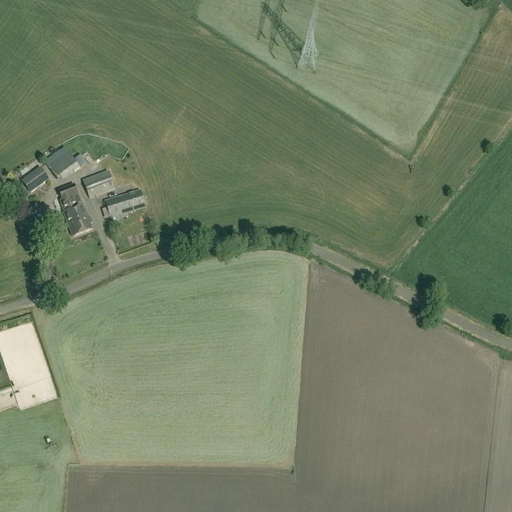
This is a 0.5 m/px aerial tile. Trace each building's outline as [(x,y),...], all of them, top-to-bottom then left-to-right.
[(73,161),(68,154),(64,148),(44,163),(48,168),(57,180),(72,170),(74,173),(79,169),(87,165),(80,156),(73,161)] [(30,193),(49,180),(40,169),(22,182),(30,193)] [(89,199),(114,189),(108,172),(82,182),(89,199)] [(82,206),(74,185),(59,191),(58,191),(62,200),(59,201),(63,213),(63,214),(72,238),(92,231),(90,224),(92,223),(90,218),(88,219),(83,206),(82,206)] [(120,220),(119,217),(145,209),(139,192),(105,203),(110,220),(111,220),(112,223),(120,220)]
